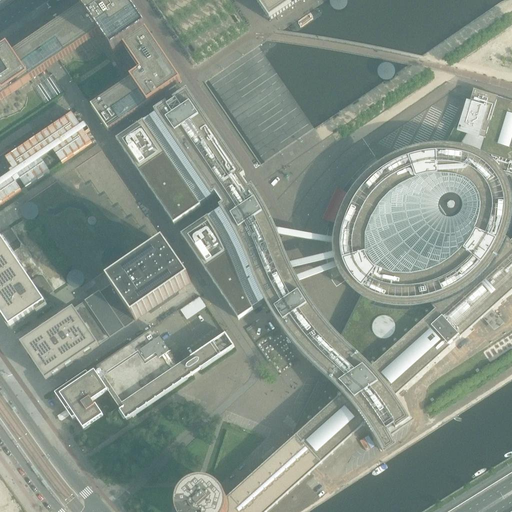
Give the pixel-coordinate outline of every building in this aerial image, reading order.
[(108,133),(169,91),(180,84),(180,82),(124,0),(77,0),(77,1),(80,5),(26,42),(28,45),(29,44),(46,70),(54,64),(60,61),(100,34),(114,55),(124,48),(141,73),(91,107),(108,133)] [(254,0),(262,10),(276,0),(254,0)] [(276,0),(262,10),(270,22),(303,0),(276,0)] [(334,9),(336,10),(338,11),(341,11),(343,9),(345,8),(346,6),(346,3),(345,1),(344,0),(332,0),(332,2),(332,5),(332,7),(334,9)] [(0,101),(46,70),(29,44),(28,45),(26,42),(12,51),(9,47),(7,47),(0,51),(0,101)] [(382,78),(384,79),(386,80),(389,80),(391,79),(393,77),(394,75),(394,73),(394,71),(393,69),(391,67),(389,66),(387,66),(385,66),(383,67),(381,69),(380,71),(380,74),(381,76),(382,78)] [(296,437),(284,447),(291,454),(297,461),(308,473),(310,475),(311,474),(312,474),(321,465),(366,425),(373,436),(377,443),(381,450),(393,444),(394,443),(388,432),(394,428),(396,431),(410,422),(405,412),(398,403),(395,398),(511,292),(511,102),(473,90),(471,98),(469,104),(466,103),(449,138),(448,140),(447,142),(448,142),(450,143),(450,145),(450,149),(443,149),(440,149),(431,149),(422,151),(413,153),(410,153),(402,156),(393,160),(385,164),(382,167),(381,168),(373,173),(366,179),(360,186),(354,193),(351,199),(347,205),(343,213),(340,222),(337,232),(336,238),(336,239),(335,241),(335,245),(335,249),(335,252),(335,254),(336,256),(336,259),(337,262),(337,263),(338,267),(340,270),(341,273),(342,274),(343,276),(347,282),(351,287),(356,292),(361,296),(340,339),(322,375),(321,376),(320,379),(311,397),(307,403),(306,406),(300,417),(292,434),(293,435),(293,434),(296,437)] [(176,171),(195,199),(210,189),(215,196),(212,198),(213,199),(216,197),(225,191),(224,190),(234,184),(239,180),(244,177),(245,176),(244,176),(237,164),(186,91),(154,113),(155,114),(156,115),(157,117),(144,125),(157,144),(176,171)] [(0,205),(21,191),(61,164),(92,143),(72,114),(5,159),(14,172),(0,181),(0,205)] [(117,141),(172,223),(199,205),(195,199),(176,171),(157,144),(144,125),(142,122),(117,141)] [(208,218),(181,236),(239,320),(253,311),(253,310),(265,302),(265,301),(260,289),(271,282),(291,267),(290,265),(285,254),(278,236),(276,231),(274,226),(271,219),(267,212),(260,200),(253,188),(252,188),(249,190),(246,186),(242,179),(244,178),(245,177),(245,176),(244,177),(239,180),(234,184),(224,190),(225,191),(216,197),(220,202),(223,207),(220,210),(220,211),(209,219),(208,218)] [(22,216),(23,217),(24,219),(25,220),(27,221),(28,222),(29,222),(31,222),(33,222),(35,221),(36,220),(38,218),(39,216),(39,215),(39,213),(39,212),(38,210),(37,209),(35,207),(34,207),(32,206),(30,206),(29,206),(27,207),(26,207),(25,209),(23,210),(24,210),(23,212),(22,214),(22,216)] [(0,316),(9,331),(45,306),(40,300),(52,292),(9,229),(0,235),(0,316)] [(335,245),(336,239),(276,231),(278,236),(330,244),(335,245)] [(180,290),(189,285),(191,284),(165,247),(164,248),(156,254),(155,254),(153,255),(153,256),(145,262),(144,262),(142,263),(134,269),(133,269),(132,270),(131,271),(123,277),(122,276),(121,277),(120,278),(112,284),(111,284),(110,285),(100,292),(125,329),(135,322),(137,321),(137,320),(145,314),(146,315),(148,314),(148,313),(156,307),(157,307),(158,306),(159,305),(167,300),(168,300),(169,299),(170,298),(178,292),(179,292),(180,291),(180,290)] [(336,259),(335,254),(331,255),(290,265),(291,267),(292,270),(332,260),(336,259)] [(338,267),(337,262),(333,264),(296,278),(298,282),(334,268),(338,267)] [(271,282),(260,289),(265,301),(265,302),(271,314),(272,314),(279,327),(280,327),(284,333),(288,339),(293,345),(298,350),(302,356),(307,361),(312,366),(322,375),(340,339),(334,332),(329,326),(324,320),(319,314),(312,305),(304,292),(298,282),(296,278),(292,270),(291,267),(271,282)] [(68,284),(68,286),(70,288),(71,289),(72,290),(73,290),(75,291),(77,291),(79,290),(80,289),(82,288),(83,286),(84,285),(84,283),(84,281),(84,280),(83,279),(83,277),(81,276),(79,275),(78,274),(76,274),(74,274),(73,275),(71,276),(70,277),(69,278),(68,280),(68,282),(68,284)] [(100,292),(84,303),(109,340),(125,329),(100,292)] [(74,310),(20,347),(45,383),(99,347),(109,340),(84,303),(74,310)] [(126,421),(234,347),(226,334),(191,358),(186,361),(180,351),(172,357),(154,329),(97,367),(98,370),(99,371),(96,373),(95,372),(90,375),(87,372),(54,394),(65,410),(66,409),(67,410),(66,411),(69,416),(71,415),(71,416),(70,417),(73,421),(75,419),(84,431),(105,417),(98,406),(96,407),(92,402),(107,392),(107,391),(108,390),(109,392),(109,393),(121,410),(120,411),(126,421)] [(230,495),(227,499),(229,507),(227,511),(268,511),(310,475),(308,473),(297,461),(291,454),(284,447),(279,452),(273,457),(268,462),(263,466),(257,471),(252,476),(246,481),(241,486),(236,491),(231,495),(230,495)] [(227,511),(229,507),(227,499),(225,495),(222,491),(219,488),(216,486),(212,484),(208,483),(203,483),(199,483),(195,484),(191,486),(187,488),(184,491),(182,494),(180,498),(178,502),(178,506),(178,510),(177,511),(227,511)]
